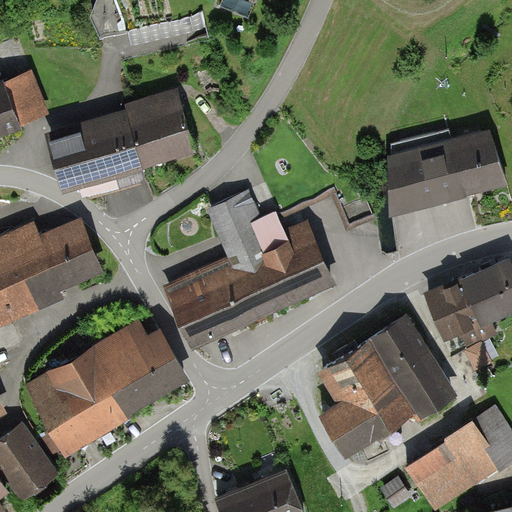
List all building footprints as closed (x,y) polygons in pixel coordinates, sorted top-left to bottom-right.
[(28,71),(0,81),(0,127),(43,112),(28,71)] [(144,160),(195,145),(182,99),(51,136),(65,183),(78,180),(80,186),(89,191),(141,176),(146,167),(144,160)] [(394,206),(507,177),(491,131),(453,139),(449,128),(398,140),(401,153),(392,156),(394,206)] [(369,196),(359,174),(333,186),(343,208),(369,196)] [(167,286),(192,340),(332,276),(306,221),(298,225),(290,208),(256,224),(242,193),(212,206),(235,255),(167,286)] [(0,317),(13,312),(8,302),(96,264),(78,223),(41,239),(33,222),(0,237),(0,317)] [(511,267),(508,259),(430,291),(446,332),(461,326),(468,341),(471,339),(474,345),(468,348),(477,367),(491,360),(480,337),(497,330),(491,314),(511,304),(511,267)] [(403,317),(324,368),(343,400),(324,413),(345,449),(411,408),(420,420),(454,398),(403,317)] [(29,384),(64,443),(185,374),(161,331),(150,337),(140,321),(29,384)] [(511,439),(492,409),(408,464),(437,507),(511,458),(511,439)] [(0,507),(4,505),(0,499),(0,490),(6,486),(0,478),(0,464),(1,463),(22,493),(56,469),(23,423),(0,439),(0,507)] [(305,470),(320,505),(339,496),(324,462),(305,470)] [(318,511),(300,467),(222,499),(227,511),(318,511)] [(409,494),(397,477),(384,486),(396,503),(409,494)]
